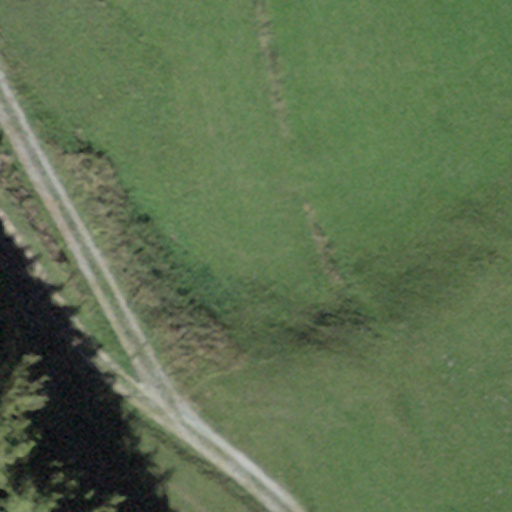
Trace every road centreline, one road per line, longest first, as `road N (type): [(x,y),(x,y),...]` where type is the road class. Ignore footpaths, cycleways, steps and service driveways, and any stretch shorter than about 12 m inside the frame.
road 1 (track): [(0,82),(191,427),(294,511)]
road 2 (track): [(191,427),(121,381),(0,219)]
